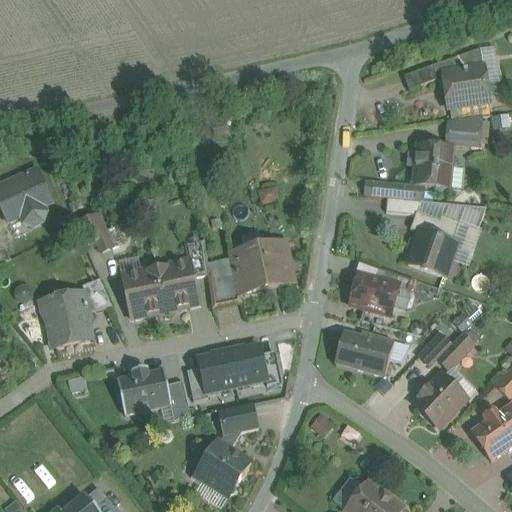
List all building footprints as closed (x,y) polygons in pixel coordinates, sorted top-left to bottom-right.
[(480,53),(433,69),(436,84),(445,82),(450,112),(488,107),(488,102),(491,99),(489,91),(486,89),(480,53)] [(433,69),(404,80),(409,93),(436,84),(433,69)] [(510,116),(493,117),(493,131),(511,130),(510,116)] [(482,121),(448,126),(446,148),(479,151),(482,121)] [(425,150),(418,149),(414,189),(433,191),(436,194),(442,195),(446,192),(448,192),(452,153),(436,151),(434,148),(428,147),(425,150)] [(0,189),(0,207),(8,226),(21,220),(23,226),(33,230),(44,225),(47,216),(45,210),(52,206),(38,173),(0,189)] [(421,205),(387,202),(386,216),(415,219),(416,216),(417,217),(421,205)] [(417,217),(416,216),(415,219),(411,233),(419,236),(408,269),(450,283),(455,268),(450,267),(457,247),(453,246),(460,226),(441,219),(439,224),(417,217)] [(99,218),(76,227),(86,249),(97,245),(102,256),(113,251),(99,218)] [(204,243),(185,247),(189,265),(190,264),(194,281),(209,279),(207,265),(204,243)] [(286,246),(272,249),(280,284),(294,281),(286,246)] [(272,249),(231,258),(232,260),(240,297),(271,290),(270,286),(280,284),(272,249)] [(240,297),(232,260),(207,265),(209,279),(213,312),(241,306),(240,297)] [(189,265),(157,272),(167,318),(173,316),(173,313),(200,307),(194,281),(190,264),(189,265)] [(391,276),(377,271),(373,282),(382,285),(382,287),(387,288),(391,276)] [(157,272),(122,279),(131,322),(160,316),(161,319),(167,318),(157,272)] [(411,283),(391,276),(387,288),(398,291),(398,292),(407,295),(411,283)] [(373,282),(360,279),(351,309),(390,320),(398,292),(398,291),(387,288),(382,287),(382,285),(373,282)] [(100,283),(83,290),(84,297),(85,297),(90,317),(113,312),(100,283)] [(84,297),(40,307),(43,318),(50,323),(56,350),(89,343),(86,330),(91,323),(90,317),(85,297),(84,297)] [(394,346),(369,339),(368,342),(344,336),(335,368),(385,382),(394,346)] [(451,350),(438,364),(449,375),(474,349),(462,338),(451,350)] [(440,339),(419,360),(431,371),(438,364),(451,350),(440,339)] [(237,390),(267,383),(260,349),(229,356),(237,390)] [(206,396),(237,390),(229,356),(199,362),(206,396)] [(164,374),(148,377),(147,372),(132,375),(133,380),(117,384),(125,419),(171,409),(172,409),(168,389),(164,374)] [(511,373),(496,390),(510,404),(511,402),(511,373)] [(442,380),(431,391),(430,389),(419,401),(420,403),(416,407),(426,416),(424,418),(439,432),(466,403),(442,380)] [(191,421),(183,385),(168,389),(172,409),(171,409),(174,425),(191,421)] [(237,411),(218,415),(224,440),(242,437),(259,433),(253,408),(237,411)] [(511,408),(498,418),(495,413),(488,417),(487,426),(471,436),(491,466),(511,451),(511,408)] [(323,440),(335,428),(322,416),(310,428),(323,440)] [(220,447),(217,445),(200,472),(198,470),(191,481),(202,488),(203,485),(229,502),(231,499),(234,498),(237,494),(236,491),(251,466),(231,454),(242,437),(224,440),(220,447)] [(403,511),(369,485),(347,511),(403,511)] [(94,511),(85,500),(68,511),(94,511)]
